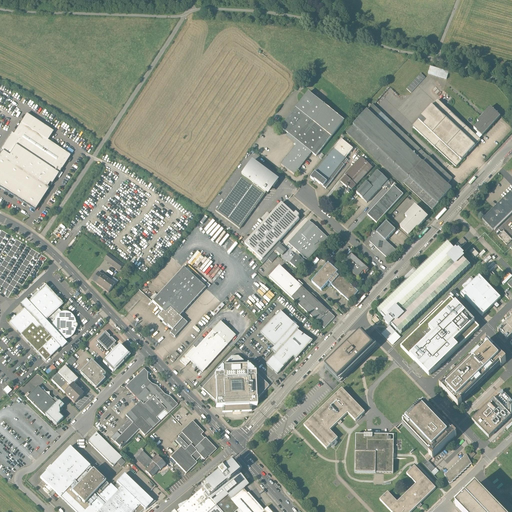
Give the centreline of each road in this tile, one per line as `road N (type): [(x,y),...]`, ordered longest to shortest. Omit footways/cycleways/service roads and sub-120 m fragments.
road 1 (track): [(38,240),(194,0)]
road 2 (unclassified): [(235,445),(392,276)]
road 3 (tertiary): [(0,217),(51,251),(147,352)]
road 4 (unclassified): [(392,276),(511,145)]
road 5 (tertiary): [(147,352),(235,445)]
